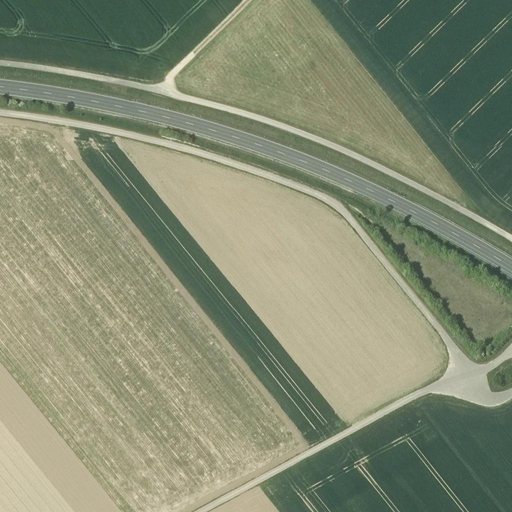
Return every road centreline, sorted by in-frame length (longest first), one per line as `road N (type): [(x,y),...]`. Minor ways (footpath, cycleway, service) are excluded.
road 1 (track): [(0,113),(125,132),(227,160),(338,205),(435,322),(474,392),(482,398),(511,390)]
road 2 (secondary): [(511,265),(357,181),(248,139),(104,100),(0,85)]
road 3 (track): [(0,61),(156,89),(285,124),(406,178),(511,239)]
road 4 (track): [(197,511),(511,349)]
road 5 (track): [(246,0),(156,89)]
